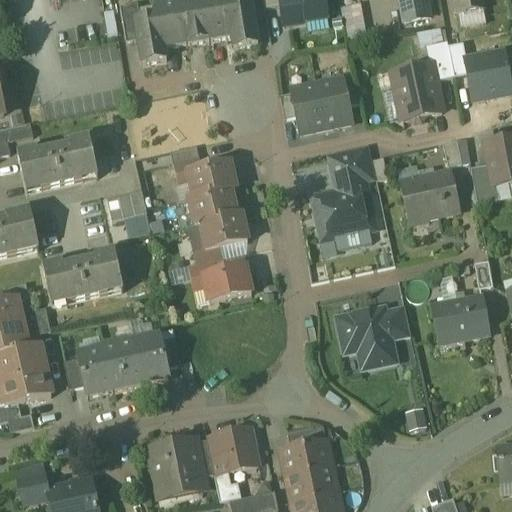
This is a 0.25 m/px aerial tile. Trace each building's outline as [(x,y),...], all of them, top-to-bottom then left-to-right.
[(226,0),(214,0),(156,10),(158,22),(141,25),(135,26),(138,45),(143,69),(167,65),(165,53),(232,41),(234,53),(258,49),(251,6),(228,10),(226,0)] [(323,0),(278,0),(284,31),(306,28),(305,24),(327,20),(323,0)] [(427,0),(399,0),(404,27),(431,23),(427,0)] [(481,0),(455,0),(459,19),(484,14),(481,0)] [(361,8),(343,11),(349,42),(367,38),(361,8)] [(138,9),(121,12),(127,47),(138,45),(135,26),(141,25),(138,9)] [(440,36),(419,40),(422,53),(426,53),(426,52),(442,49),(440,36)] [(442,49),(426,52),(426,53),(430,70),(432,69),(436,87),(454,83),(448,48),(442,49)] [(511,58),(496,61),(498,74),(500,74),(502,85),(511,83),(511,58)] [(430,70),(393,78),(403,126),(410,125),(415,129),(421,128),(425,122),(442,118),(436,87),(432,69),(430,70)] [(343,83),(317,88),(327,134),(352,128),(349,111),(344,87),(343,83)] [(355,85),(344,87),(349,111),(360,108),(355,85)] [(317,88),(291,94),(292,98),(297,121),(301,139),(327,134),(317,88)] [(292,98),(281,100),(285,124),(297,121),(292,98)] [(0,161),(11,159),(8,147),(33,142),(31,129),(27,129),(27,130),(0,135),(0,161)] [(71,150),(38,158),(37,153),(18,158),(27,198),(98,182),(89,142),(70,146),(71,150)] [(511,143),(485,149),(489,171),(493,192),(497,191),(511,188),(511,143)] [(457,146),(444,149),(449,173),(462,170),(457,146)] [(197,151),(171,157),(174,169),(199,163),(197,151)] [(338,197),(366,191),(364,185),(371,183),(365,155),(330,163),(338,197)] [(199,163),(174,169),(178,191),(191,188),(188,177),(202,174),(199,163)] [(384,163),(373,165),(378,186),(388,183),(384,163)] [(202,174),(188,177),(191,188),(194,203),(189,204),(236,194),(230,167),(202,174)] [(489,171),(471,174),(478,209),(500,205),(497,191),(493,192),(489,171)] [(451,177),(401,188),(410,232),(430,228),(429,224),(460,217),(451,177)] [(372,248),(369,235),(375,234),(366,191),(338,197),(313,203),(322,245),(334,243),(337,255),(372,248)] [(236,194),(189,204),(195,230),(242,220),(242,219),(237,220),(231,196),(236,195),(236,194)] [(142,196),(95,207),(100,229),(147,219),(142,196)] [(30,214),(6,220),(7,224),(0,225),(0,263),(39,254),(30,214)] [(242,220),(195,230),(195,231),(200,230),(206,255),(206,256),(220,253),(248,247),(242,220)] [(220,253),(206,256),(206,255),(193,258),(196,270),(215,266),(215,267),(223,266),(220,253)] [(97,264),(63,271),(62,267),(43,271),(52,312),(124,296),(115,255),(96,259),(97,264)] [(215,266),(196,270),(188,271),(192,285),(204,282),(204,281),(217,278),(215,267),(215,266)] [(488,267),(475,269),(479,295),(493,292),(488,267)] [(217,278),(204,281),(204,282),(210,308),(252,299),(246,272),(217,278)] [(26,289),(2,294),(4,306),(16,303),(16,305),(29,301),(26,289)] [(483,302),(432,312),(439,351),(490,341),(483,302)] [(4,306),(0,307),(0,333),(22,328),(16,305),(16,303),(4,306)] [(46,313),(32,316),(37,340),(51,337),(46,313)] [(405,313),(385,317),(391,345),(411,341),(405,313)] [(385,314),(338,324),(345,359),(359,356),(363,375),(396,367),(391,345),(385,317),(385,314)] [(22,328),(0,333),(0,360),(28,354),(22,328)] [(160,342),(134,348),(144,390),(145,390),(144,389),(153,387),(154,388),(169,384),(167,373),(161,346),(160,342)] [(175,342),(161,346),(167,373),(181,370),(175,342)] [(133,351),(120,354),(113,349),(103,351),(113,397),(144,390),(134,348),(132,348),(133,351)] [(28,354),(0,360),(0,387),(45,377),(39,351),(28,354)] [(103,355),(78,360),(79,364),(85,392),(87,403),(103,399),(103,398),(112,396),(112,397),(113,397),(103,351),(102,352),(103,355)] [(79,364),(64,368),(70,395),(85,392),(79,364)] [(45,377),(0,387),(0,392),(5,412),(5,413),(18,410),(51,402),(45,377)] [(18,410),(5,413),(5,412),(0,412),(0,428),(8,427),(8,425),(22,422),(18,410)] [(423,417),(407,420),(411,435),(426,432),(423,417)] [(22,422),(8,425),(8,427),(11,438),(35,433),(31,420),(22,422)] [(324,431),(288,439),(291,453),(326,445),(324,431)] [(250,434),(219,440),(221,454),(222,454),(227,479),(228,479),(258,472),(250,434)] [(194,444),(150,453),(160,500),(204,491),(202,483),(192,485),(184,450),(194,448),(194,444)] [(194,448),(184,450),(192,485),(202,483),(214,481),(209,456),(207,445),(194,448)] [(291,453),(281,455),(286,481),(332,471),(326,445),(291,453)] [(511,453),(495,455),(498,487),(511,485),(511,453)] [(227,479),(222,454),(221,454),(209,456),(214,481),(227,479)] [(332,471),(286,481),(287,481),(289,481),(292,493),(289,493),(292,507),(337,498),(332,471)] [(44,479),(19,484),(23,506),(48,500),(47,494),(48,493),(44,479)] [(227,479),(214,481),(220,509),(229,507),(241,504),(238,489),(231,490),(228,479),(227,479)] [(48,493),(47,494),(48,500),(50,511),(97,511),(91,484),(48,493)] [(241,504),(229,507),(230,511),(278,511),(275,497),(241,504)] [(340,511),(337,498),(292,507),(292,508),(295,507),(295,511),(340,511)]
